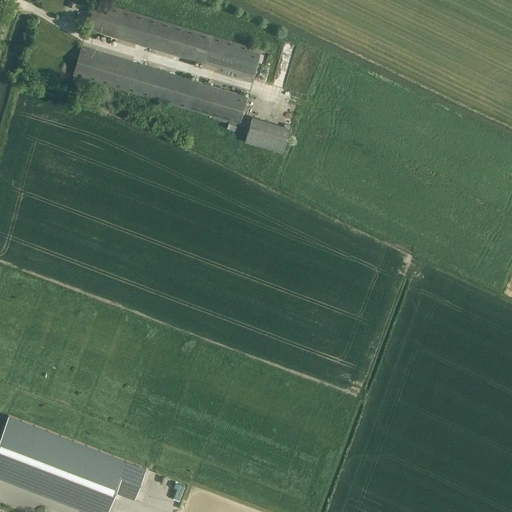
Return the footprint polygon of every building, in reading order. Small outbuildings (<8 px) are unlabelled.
[(95,2),(87,28),(117,37),(128,41),(203,63),(253,78),(261,51),(211,36),(95,2)] [(197,82),(81,48),(73,75),(189,109),(240,124),(248,97),(197,82)] [(290,128),(252,117),(245,141),(283,152),(290,128)] [(0,434),(0,478),(88,511),(107,511),(115,491),(134,499),(146,468),(8,415),(1,434),(0,434)] [(141,482),(136,499),(143,501),(148,484),(141,482)]
